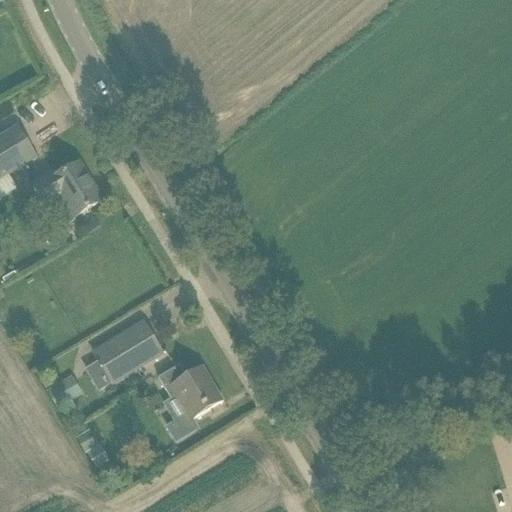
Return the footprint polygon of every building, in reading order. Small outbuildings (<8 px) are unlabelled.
[(0,181),(35,159),(16,129),(0,138),(0,181)] [(62,202),(73,221),(101,203),(78,167),(51,183),(49,179),(32,190),(46,212),(62,202)] [(13,274),(2,280),(5,285),(16,279),(13,274)] [(93,355),(112,386),(161,356),(143,325),(125,336),(93,355)] [(176,399),(191,423),(223,404),(202,369),(186,379),(179,367),(158,380),(171,402),(176,399)] [(90,433),(76,442),(85,456),(98,448),(90,433)] [(100,450),(88,458),(95,470),(108,463),(100,450)]
